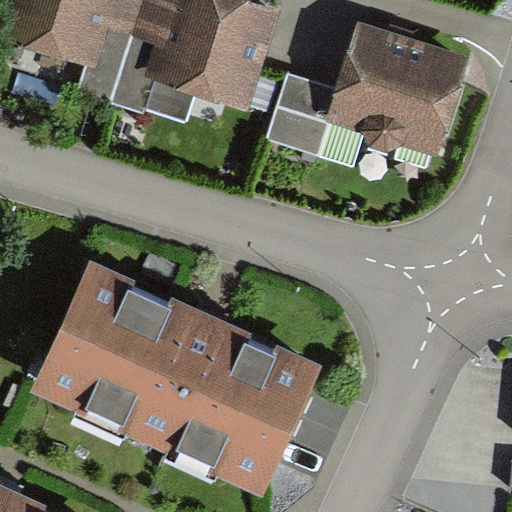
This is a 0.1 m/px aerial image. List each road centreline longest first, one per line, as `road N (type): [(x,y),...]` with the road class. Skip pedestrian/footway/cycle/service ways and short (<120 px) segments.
road 1 (residential): [(0,150),(454,283)]
road 2 (residential): [(454,283),(355,511)]
road 3 (residential): [(511,146),(454,283)]
